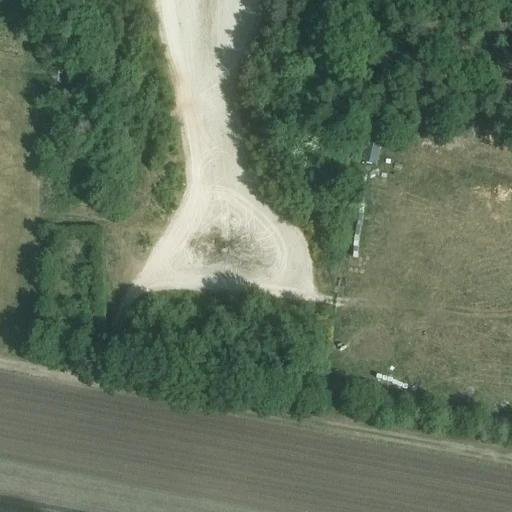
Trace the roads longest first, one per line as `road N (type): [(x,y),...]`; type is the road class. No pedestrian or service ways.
road 1 (track): [(35,369),(511,459)]
road 2 (track): [(123,286),(315,298)]
